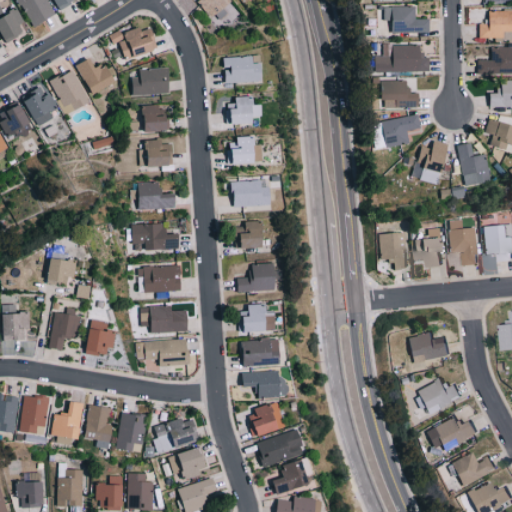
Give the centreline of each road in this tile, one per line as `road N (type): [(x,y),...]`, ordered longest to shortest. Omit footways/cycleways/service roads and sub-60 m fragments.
road 1 (residential): [(157,0),(193,64),(223,402),(252,511)]
road 2 (secondary): [(351,308),(317,0)]
road 3 (secondary): [(293,0),(322,225)]
road 4 (residential): [(0,376),(55,375),(223,402)]
road 5 (secondary): [(402,511),(373,434),(351,308)]
road 6 (secondary): [(330,309),(347,426),(378,511)]
road 7 (residential): [(351,308),(511,295)]
road 8 (residential): [(0,78),(129,0)]
road 9 (residential): [(511,441),(477,360),(472,300)]
